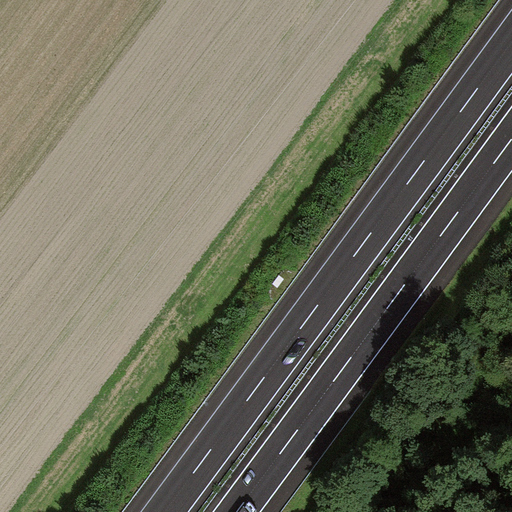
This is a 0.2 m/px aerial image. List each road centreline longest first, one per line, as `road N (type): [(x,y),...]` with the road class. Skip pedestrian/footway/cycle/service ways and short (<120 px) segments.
road 1 (motorway): [(511,42),(164,511)]
road 2 (motorway): [(236,511),(511,139)]
